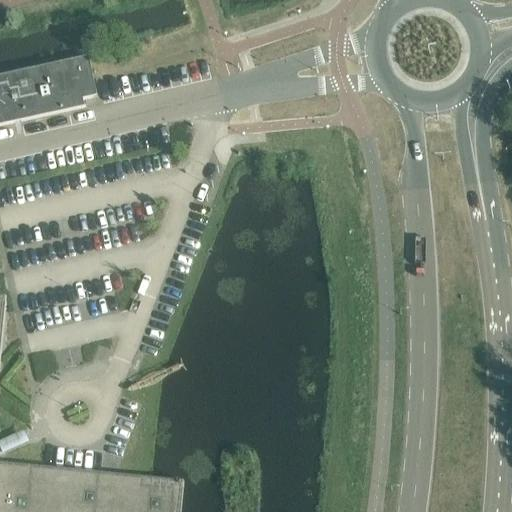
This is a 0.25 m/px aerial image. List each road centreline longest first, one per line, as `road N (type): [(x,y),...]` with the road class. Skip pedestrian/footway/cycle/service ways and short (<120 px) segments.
road 1 (secondary): [(412,100),(426,335),(407,511)]
road 2 (secondary): [(499,511),(504,392),(496,275),(473,138)]
